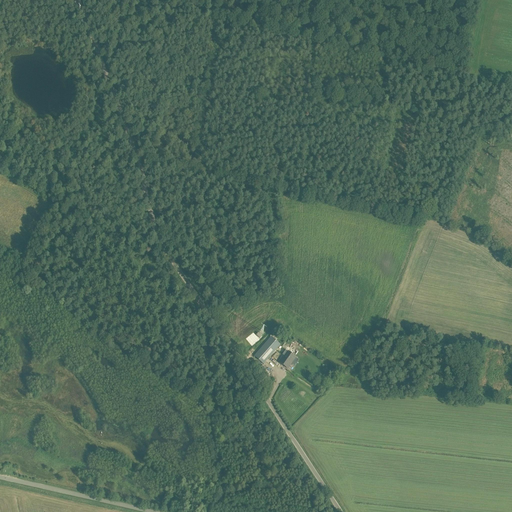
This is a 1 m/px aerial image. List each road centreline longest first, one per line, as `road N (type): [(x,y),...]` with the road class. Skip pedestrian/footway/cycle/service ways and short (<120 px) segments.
road 1 (unclassified): [(341,511),(155,222),(75,0)]
road 2 (track): [(0,167),(199,298)]
road 3 (unclassified): [(152,511),(0,477)]
